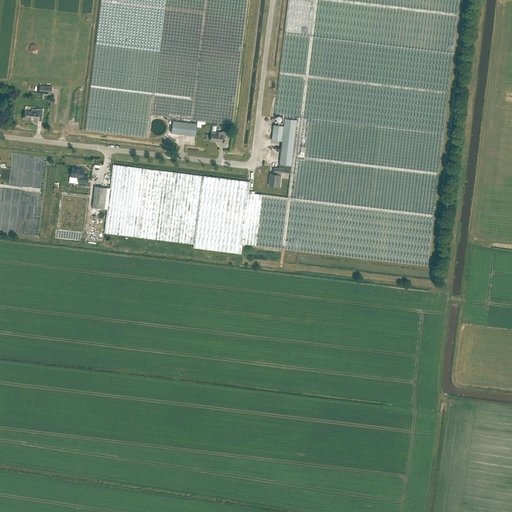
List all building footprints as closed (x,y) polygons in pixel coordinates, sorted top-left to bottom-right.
[(100,0),(96,43),(85,130),(149,138),(152,115),(167,117),(166,120),(173,121),(171,133),(195,135),(197,127),(201,127),(201,124),(205,125),(205,121),(232,125),(247,0),(100,0)] [(243,244),(247,244),(428,266),(434,215),(453,53),(459,0),(288,0),(285,33),(275,114),(284,115),(284,118),(283,118),(282,125),(284,125),(284,126),(281,125),(275,125),(274,125),(272,140),(282,141),(279,168),(283,169),(283,172),(290,173),(288,192),(288,197),(253,193),(249,193),(243,244)] [(51,94),(52,86),(40,85),(39,93),(51,94)] [(42,116),(43,109),(36,109),(32,109),(31,112),(25,111),(24,118),(38,120),(39,115),(42,116)] [(226,138),(227,131),(223,131),(223,134),(221,134),(222,132),(216,131),(215,134),(212,133),(211,141),(222,142),(222,137),(226,138)] [(107,209),(105,233),(194,244),(193,247),(242,253),(243,244),(249,193),(250,182),(113,164),(112,176),(106,176),(104,187),(95,186),(92,209),(98,210),(98,208),(107,209)] [(87,183),(88,176),(82,176),(83,169),(71,168),(70,177),(78,178),(78,181),(78,182),(87,183)] [(283,169),(279,168),(275,168),(274,172),(276,172),(275,174),(270,174),(269,186),(280,187),(282,173),(283,173),(283,172),(283,169)]
